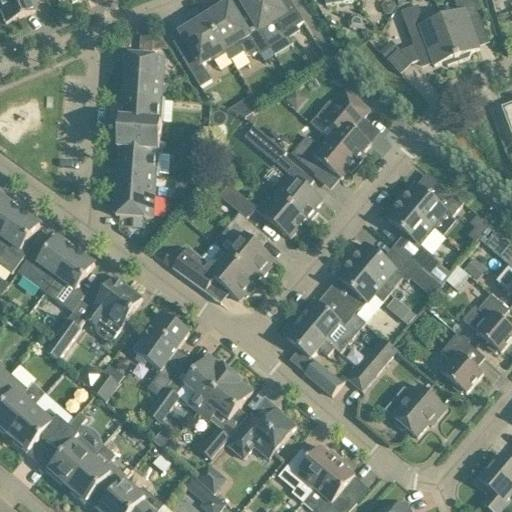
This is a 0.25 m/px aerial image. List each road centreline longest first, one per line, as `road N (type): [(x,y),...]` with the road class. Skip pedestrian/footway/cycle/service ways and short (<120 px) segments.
road 1 (residential): [(247,345),(436,123),(475,87),(511,74)]
road 2 (residential): [(439,492),(393,472),(247,345)]
road 3 (residential): [(247,345),(89,225)]
road 4 (residential): [(100,29),(89,225)]
